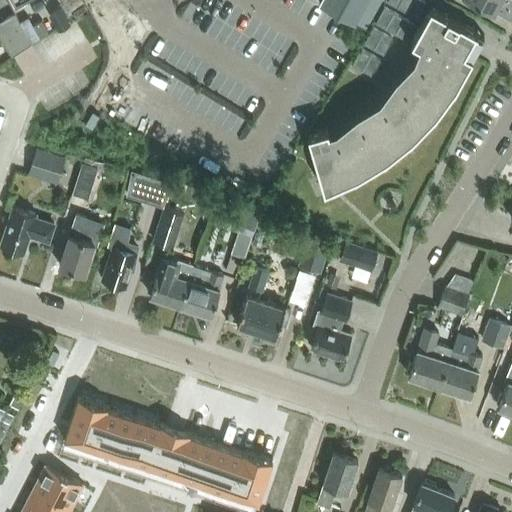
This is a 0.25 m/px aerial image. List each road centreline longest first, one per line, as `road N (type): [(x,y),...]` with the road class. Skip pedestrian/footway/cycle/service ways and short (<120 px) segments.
road 1 (residential): [(360,412),(0,293)]
road 2 (residential): [(511,120),(403,291),(360,412)]
road 3 (residential): [(511,473),(360,412)]
